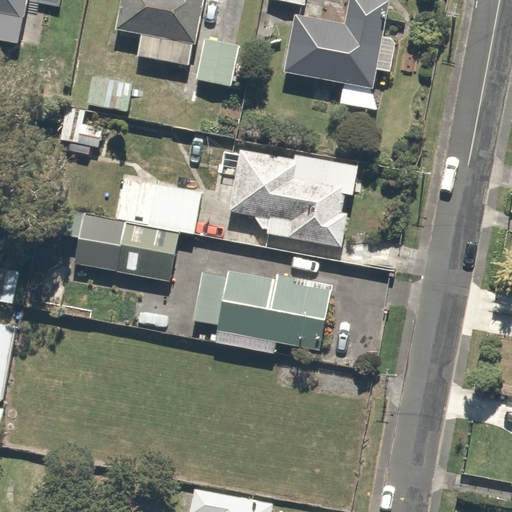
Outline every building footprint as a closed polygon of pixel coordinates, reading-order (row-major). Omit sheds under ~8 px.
[(0,0),(0,39),(15,42),(22,0),(0,0)] [(188,65),(200,0),(121,0),(116,28),(143,32),(138,56),(188,65)] [(373,92),(389,1),(385,0),(349,0),(345,23),(291,14),(280,75),(373,92)] [(240,46),(200,42),(195,80),(236,85),(240,46)] [(131,77),(91,77),(91,105),(131,106),(131,77)] [(294,161),(244,152),(233,211),(291,221),(288,240),(341,249),(347,214),(337,212),(340,192),(353,195),(359,164),(295,153),(294,161)] [(117,212),(116,217),(195,233),(196,189),(123,173),(121,189),(108,188),(107,211),(117,212)] [(178,232),(85,217),(60,213),(56,237),(77,241),(73,265),(170,281),(178,232)] [(15,265),(0,264),(0,298),(13,299),(15,265)] [(320,350),(329,293),(203,272),(194,320),(218,324),(217,333),(320,350)] [(10,331),(0,329),(0,396),(2,397),(10,331)] [(268,449),(283,376),(252,369),(254,356),(223,350),(222,355),(169,344),(161,384),(156,383),(147,425),(163,428),(160,443),(240,460),(243,444),(268,449)] [(270,511),(272,503),(192,488),(187,511),(270,511)]
